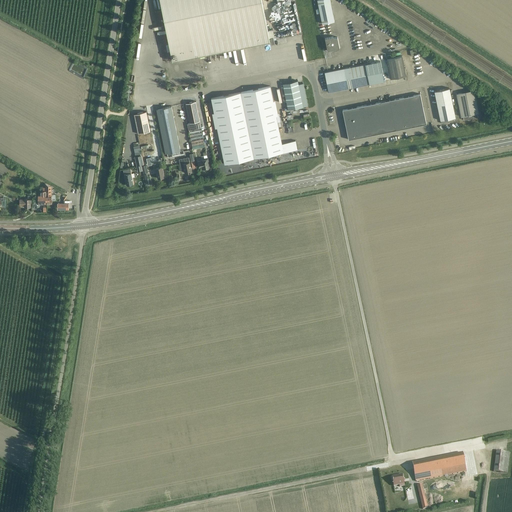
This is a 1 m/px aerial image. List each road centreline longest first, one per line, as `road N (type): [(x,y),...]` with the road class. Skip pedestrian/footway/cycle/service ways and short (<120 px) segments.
road 1 (unclassified): [(39,511),(82,231)]
road 2 (primary): [(83,226),(333,177)]
road 3 (track): [(153,511),(393,463)]
road 4 (tertiary): [(84,219),(119,0)]
road 5 (residential): [(141,101),(305,69),(318,103)]
road 6 (primary): [(333,177),(511,141)]
road 7 (residential): [(318,103),(436,75)]
